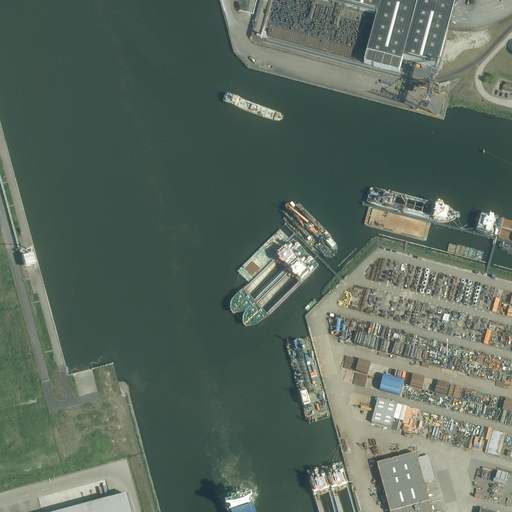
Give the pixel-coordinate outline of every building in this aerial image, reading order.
[(321,0),(377,15),(364,63),(373,66),(390,71),(390,70),(399,73),(402,59),(437,68),(448,28),(453,8),(461,0),(460,0),(321,0)] [(511,84),(506,83),(505,85),(503,85),(502,91),(511,93),(511,84)] [(33,255),(23,258),(25,267),(35,265),(33,255)] [(456,280),(466,284),(468,277),(458,274),(456,280)] [(357,361),(358,354),(341,352),(340,358),(357,361)] [(384,376),(380,391),(399,396),(403,381),(384,376)] [(349,402),(351,409),(353,408),(364,405),(362,399),(349,402)] [(403,406),(377,399),(371,423),(391,428),(393,419),(399,420),(403,406)] [(449,427),(448,432),(439,430),(440,424),(432,422),(429,435),(449,439),(451,427),(449,427)] [(504,442),(507,429),(480,422),(474,446),(501,452),(502,448),(504,449),(506,443),(504,442)] [(428,449),(417,452),(423,478),(434,476),(428,449)] [(416,454),(377,465),(385,495),(381,496),(383,503),(387,502),(389,511),(431,511),(424,483),(417,459),(416,454)] [(131,511),(127,495),(64,511),(131,511)]
